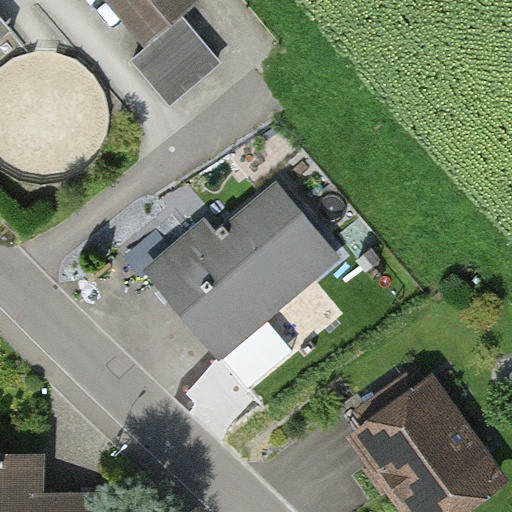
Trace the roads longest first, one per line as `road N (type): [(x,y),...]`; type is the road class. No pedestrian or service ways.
road 1 (residential): [(254,511),(0,272)]
road 2 (unknown): [(164,149),(313,78)]
